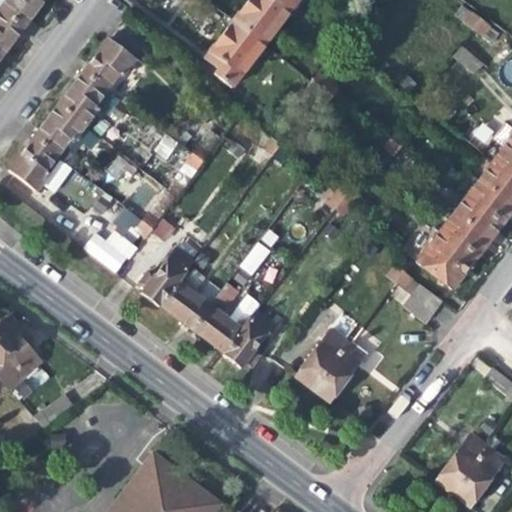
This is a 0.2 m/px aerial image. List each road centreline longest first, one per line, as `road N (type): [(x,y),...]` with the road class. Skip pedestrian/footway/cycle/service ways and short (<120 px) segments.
road 1 (residential): [(0,262),(326,509)]
road 2 (residential): [(326,509),(511,268)]
